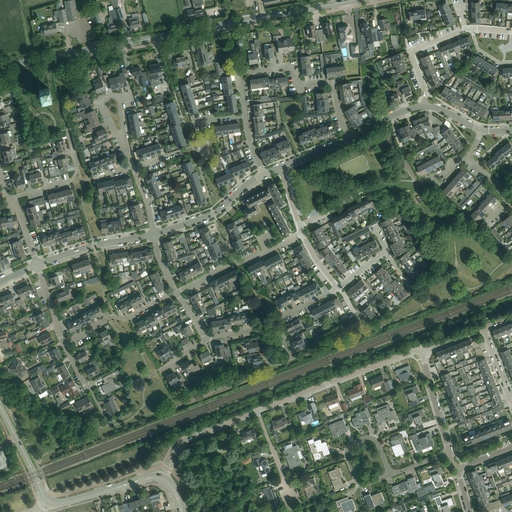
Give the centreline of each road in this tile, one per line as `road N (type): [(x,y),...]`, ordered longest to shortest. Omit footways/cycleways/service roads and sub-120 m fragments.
road 1 (secondary): [(0,67),(355,0)]
road 2 (residential): [(349,139),(331,82),(300,85),(292,68),(239,75),(244,115)]
road 3 (residential): [(258,409),(421,351)]
road 4 (residential): [(175,293),(301,233)]
road 5 (residential): [(153,234),(214,213),(262,174)]
road 6 (unclassified): [(47,507),(167,469)]
road 7 (residential): [(63,343),(175,293)]
road 8 (residential): [(36,264),(153,234)]
